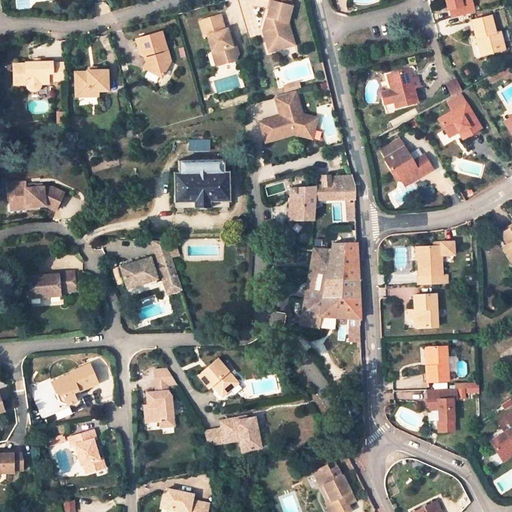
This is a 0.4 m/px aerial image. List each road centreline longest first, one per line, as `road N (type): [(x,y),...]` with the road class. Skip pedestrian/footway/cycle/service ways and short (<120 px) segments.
road 1 (residential): [(375,457),(361,452),(296,346),(277,331),(114,338)]
road 2 (unclassified): [(377,433),(366,224)]
road 3 (unclassified): [(366,224),(329,30)]
road 4 (residential): [(114,338),(113,305),(65,234),(0,233)]
road 5 (residential): [(0,23),(82,30),(177,0)]
road 6 (residential): [(114,338),(129,511)]
road 7 (unknown): [(256,334),(257,179)]
road 8 (residential): [(366,224),(436,220),(511,185)]
road 9 (unclassified): [(487,511),(458,468),(377,433)]
